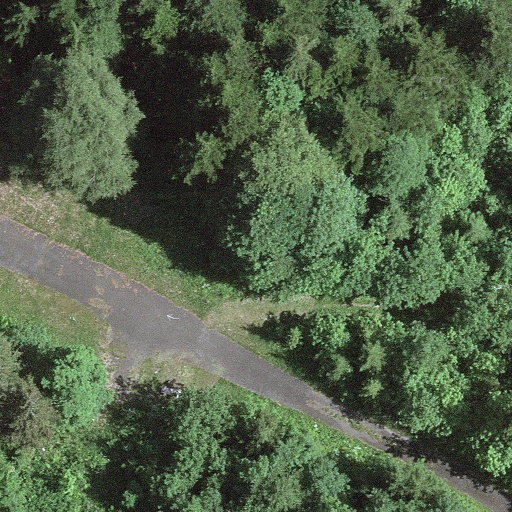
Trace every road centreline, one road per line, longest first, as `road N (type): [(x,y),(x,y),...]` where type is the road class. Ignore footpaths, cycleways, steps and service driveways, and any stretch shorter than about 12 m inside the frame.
road 1 (track): [(0,237),(55,258),(204,340),(276,301),(511,299)]
road 2 (track): [(494,511),(204,340)]
